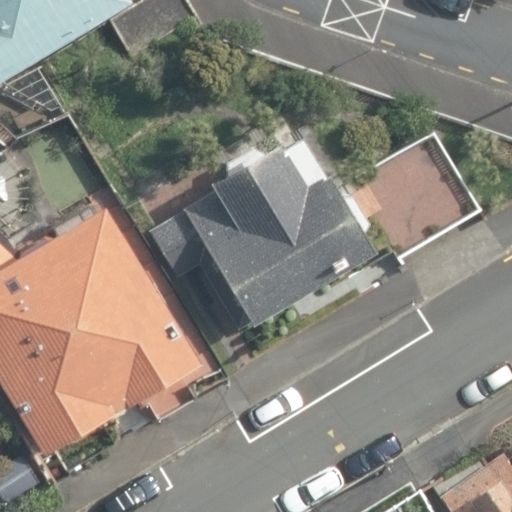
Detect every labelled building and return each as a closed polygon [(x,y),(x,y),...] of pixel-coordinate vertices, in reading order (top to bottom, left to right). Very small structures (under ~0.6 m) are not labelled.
[(0,0),(0,80),(125,2),(124,0),(0,0)] [(198,16),(187,0),(137,0),(108,18),(133,57),(198,16)] [(397,258),(481,210),(432,128),(350,178),(397,258)] [(209,259),(248,326),(369,252),(358,235),(365,219),(349,194),(333,194),(298,136),(275,151),(273,147),(206,185),(210,192),(149,232),(179,278),(209,259)] [(192,361),(98,204),(11,256),(0,244),(0,389),(38,453),(192,361)] [(445,511),(511,511),(511,475),(499,457),(436,497),(445,511)]
